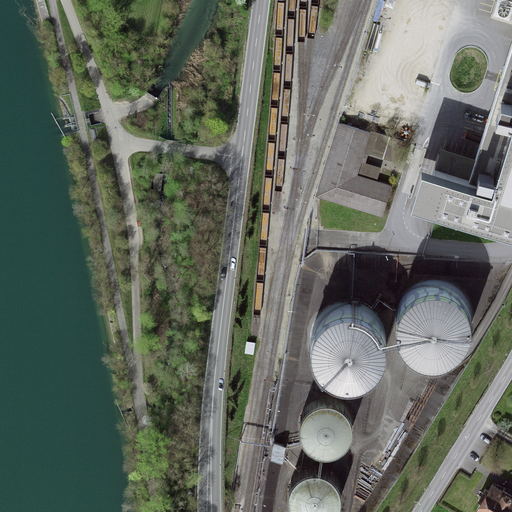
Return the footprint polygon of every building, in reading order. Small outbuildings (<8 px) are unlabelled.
[(389,138),(343,124),(320,201),(379,218),(390,183),(383,181),(386,170),(369,165),(372,156),(383,159),(389,138)] [(404,338),(411,346),(420,351),(430,353),(440,353),(450,350),(459,344),(466,336),(470,327),(471,317),(471,308),(467,299),(463,292),(456,286),(448,282),(439,279),(430,279),(421,281),(413,286),(405,292),(400,301),(397,310),(397,320),(399,330),(404,338)] [(321,366),(329,372),(338,375),(348,377),(358,375),(367,372),(375,366),(381,358),(385,349),(386,339),(384,329),(380,319),(374,311),(366,306),(356,302),(346,301),(336,303),(327,307),(320,314),(315,322),(311,330),(310,340),(312,349),(316,358),(321,366)] [(306,410),(301,418),(300,427),(301,436),(305,444),(312,450),(320,454),(329,455),(338,454),(347,449),(353,441),(356,432),(356,423),(353,413),(347,406),(339,401),(329,399),(320,400),(312,404),(306,410)] [(274,442),(272,458),(281,459),(283,444),(274,442)] [(302,473),(295,479),(291,486),(288,495),(289,504),(292,511),(338,511),(339,511),(343,503),(343,494),(341,485),(336,478),(328,472),(320,470),(311,470),(302,473)] [(511,496),(491,484),(476,510),(480,511),(511,511),(511,496)]
